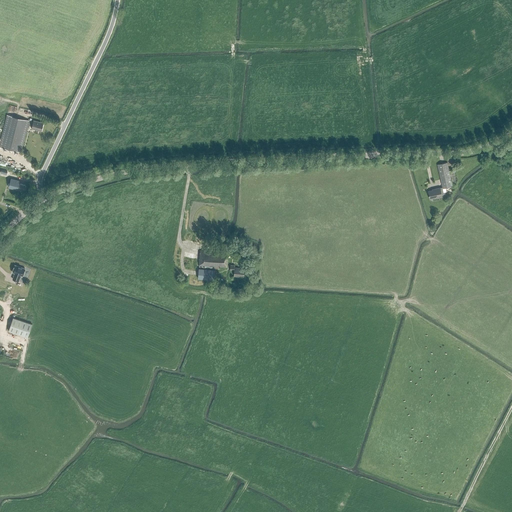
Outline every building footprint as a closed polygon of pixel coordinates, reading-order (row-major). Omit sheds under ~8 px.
[(9,105),(0,141),(0,147),(21,152),(28,125),(32,126),(31,129),(41,131),(43,123),(33,121),(33,122),(29,121),(32,111),(9,105)] [(452,187),(447,162),(437,165),(442,188),(440,188),(434,189),(434,190),(428,191),(429,199),(442,197),(441,195),(443,194),(442,189),(452,187)] [(11,179),(9,188),(16,190),(21,192),(21,189),(23,189),(25,188),(25,187),(24,185),(19,184),(20,181),(11,179)] [(220,267),(227,267),(228,257),(231,258),(231,254),(228,254),(228,252),(200,250),(199,267),(214,268),(220,269),(220,267)] [(15,265),(12,272),(15,273),(13,279),(18,281),(20,275),(22,276),(25,269),(15,265)] [(244,276),(244,267),(234,267),(234,265),(230,265),(230,270),(234,270),(233,275),(244,276)] [(214,280),(215,270),(199,269),(198,279),(214,280)] [(28,337),(32,324),(13,317),(8,331),(28,337)]
